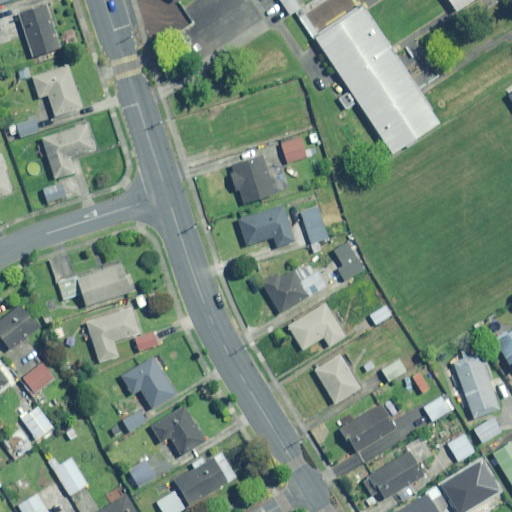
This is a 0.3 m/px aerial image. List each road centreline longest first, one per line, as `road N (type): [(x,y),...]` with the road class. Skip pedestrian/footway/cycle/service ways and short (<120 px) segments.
road 1 (residential): [(309,488),(219,336),(167,194)]
road 2 (residential): [(167,194),(103,0)]
road 3 (residential): [(0,254),(167,194)]
